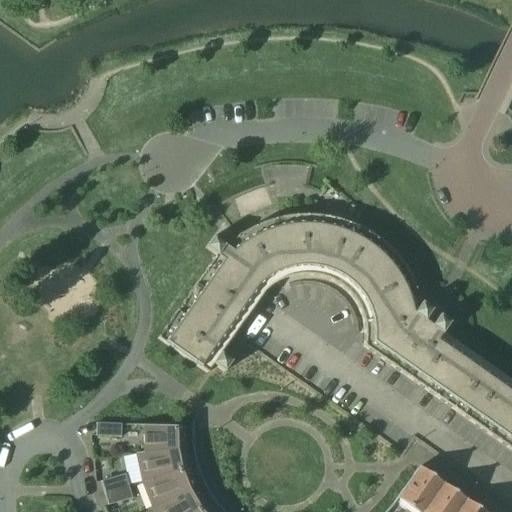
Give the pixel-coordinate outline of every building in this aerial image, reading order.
[(363,347),(381,359),(511,451),(511,382),(442,334),(450,323),(439,315),(421,303),(420,304),(415,288),(407,271),(405,269),(394,254),(392,252),(378,240),(367,232),(350,224),(347,223),(348,223),(330,217),(329,218),(327,217),(308,215),(295,216),(295,215),(276,219),(274,220),(274,219),(256,226),(254,227),(238,236),(225,247),(223,245),(213,237),(205,248),(216,255),(158,339),(207,373),(213,365),(218,368),(224,372),(231,362),(221,354),(237,331),(245,319),(260,298),(265,292),(267,289),(272,286),(276,283),(281,281),(286,279),(291,277),(295,276),(299,275),(303,275),(307,275),(312,275),(315,276),(319,277),(323,278),(327,279),(331,281),(336,283),(339,286),(343,288),(346,291),(349,294),(352,297),(354,300),(356,304),(358,307),(360,311),(362,318),(364,325),(365,332),(364,339),(363,347)] [(96,436),(121,437),(121,424),(96,423),(96,436)] [(144,453),(194,448),(194,443),(193,436),(192,436),(192,438),(184,438),(183,428),(189,428),(189,429),(191,429),(191,428),(143,425),(144,453)] [(144,453),(136,454),(142,482),(188,469),(186,459),(194,457),(194,459),(196,458),(195,452),(194,448),(144,453)] [(416,511),(421,511),(442,483),(420,467),(419,468),(418,468),(397,498),(416,511)] [(153,509),(205,483),(203,479),(200,473),(199,474),(199,475),(192,478),(188,469),(142,482),(153,509)] [(104,493),(129,486),(125,474),(101,481),(104,493)] [(154,511),(197,511),(206,505),(201,497),(208,493),(209,494),(210,493),(208,489),(205,483),(153,509),(154,511)] [(456,511),(466,499),(442,483),(421,511),(456,511)] [(132,498),(129,486),(104,493),(108,505),(132,498)] [(483,511),(466,499),(456,511),(483,511)]
